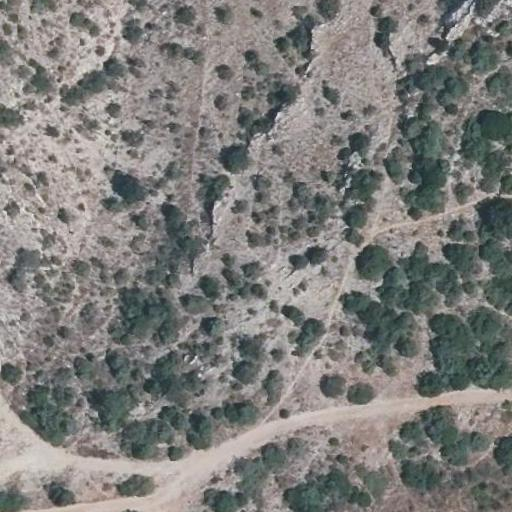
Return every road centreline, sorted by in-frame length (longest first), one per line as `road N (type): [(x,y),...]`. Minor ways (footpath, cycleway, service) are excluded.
road 1 (track): [(60,511),(147,503),(306,418),(511,395)]
road 2 (track): [(0,399),(30,438),(68,457),(151,468),(228,455)]
